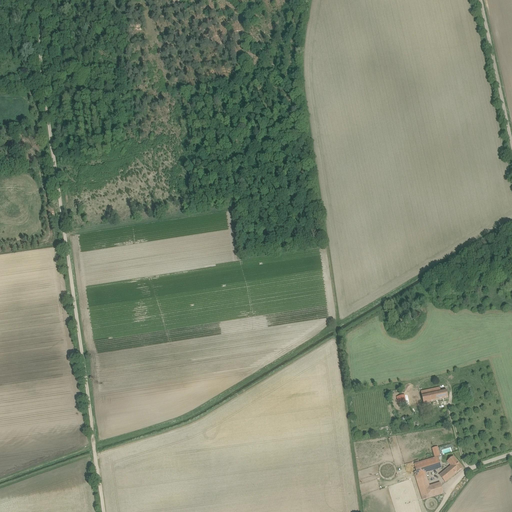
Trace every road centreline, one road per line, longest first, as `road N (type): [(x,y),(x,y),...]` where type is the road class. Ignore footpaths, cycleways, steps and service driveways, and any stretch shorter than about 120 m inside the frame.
road 1 (track): [(103,511),(43,85),(46,0)]
road 2 (track): [(317,195),(66,234)]
road 3 (track): [(334,316),(362,511)]
road 4 (track): [(481,0),(511,133)]
